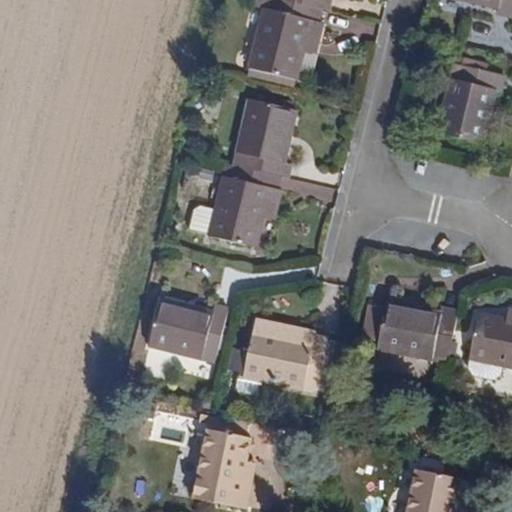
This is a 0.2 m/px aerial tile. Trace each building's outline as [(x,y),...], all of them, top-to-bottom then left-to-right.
[(305,50),(307,41),(317,44),(323,24),(321,23),(324,10),(284,0),(252,0),(251,7),(264,9),(248,68),(297,81),(305,50)] [(284,0),(324,10),(330,12),(332,0),(284,0)] [(511,18),(511,0),(457,0),(499,9),(498,15),(511,18)] [(315,53),(317,44),(307,41),(305,50),(315,53)] [(483,146),(496,91),(502,92),(505,77),(454,64),(437,135),(483,146)] [(297,81),(248,68),(247,77),(295,89),(297,81)] [(284,164),(297,111),(250,99),(234,165),(283,178),(288,179),(292,166),(284,164)] [(264,219),(267,208),(277,211),(282,190),(280,189),(283,178),(234,165),(227,164),(215,210),(202,207),(197,226),(203,233),(209,235),(208,237),(257,249),(264,219)] [(275,221),(277,211),(267,208),(264,219),(275,221)] [(216,364),(230,308),(214,304),(212,312),(161,299),(149,347),(216,364)] [(447,364),(459,312),(442,309),(441,314),(387,303),(385,309),(379,343),(377,350),(447,364)] [(379,343),(385,309),(369,306),(362,339),(379,343)] [(511,321),(505,320),(480,313),(465,369),(473,379),(491,383),(500,378),(502,368),(511,370),(511,321)] [(317,392),(329,338),(316,335),(317,332),(256,319),(243,378),(239,377),(236,388),(239,393),(253,396),(257,394),(259,381),(316,394),(317,392)] [(330,395),(344,342),(329,338),(317,392),(330,395)] [(240,371),(245,353),(232,350),(227,368),(240,371)] [(245,474),(247,462),(252,439),(247,437),(250,424),(215,417),(213,430),(207,430),(193,500),(246,510),(253,475),(245,474)] [(253,475),(256,464),(247,462),(245,474),(253,475)] [(453,511),(456,502),(460,479),(415,470),(406,511),(453,511)] [(462,511),(465,503),(456,502),(453,511),(462,511)]
